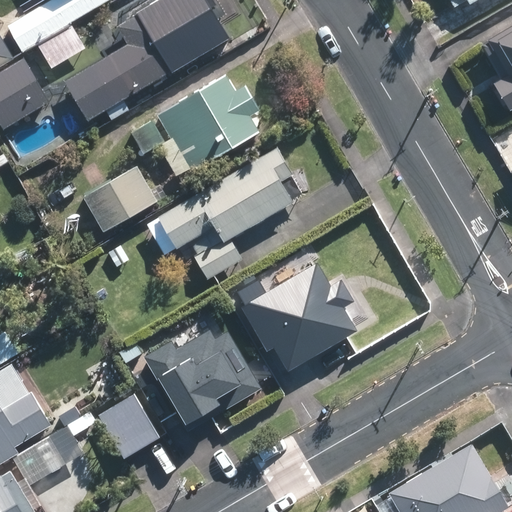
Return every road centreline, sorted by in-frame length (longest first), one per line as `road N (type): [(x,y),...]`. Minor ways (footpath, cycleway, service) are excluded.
road 1 (residential): [(511,300),(334,0)]
road 2 (residential): [(511,341),(223,511)]
